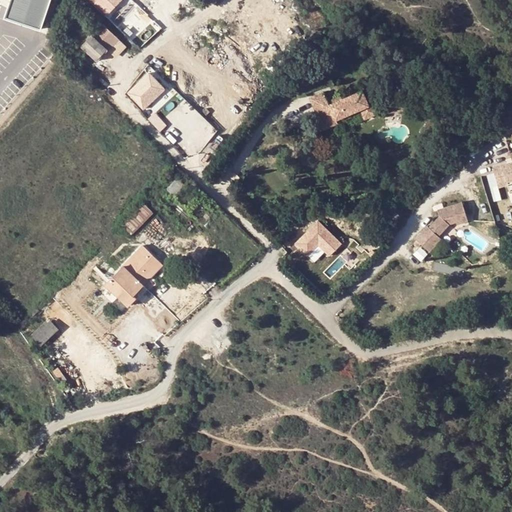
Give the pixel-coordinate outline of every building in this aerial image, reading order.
[(11,0),(6,17),(41,29),(51,0),(11,0)] [(93,0),(107,14),(121,0),(93,0)] [(103,25),(99,28),(82,46),(96,60),(114,42),(117,40),(103,25)] [(127,92),(144,110),(167,87),(150,69),(127,92)] [(344,99),(331,104),(330,102),(326,91),(311,96),(324,128),(338,123),(337,119),(361,110),(366,120),(378,115),(374,104),(371,106),(365,91),(344,99)] [(508,166),(492,171),(497,190),(507,188),(506,184),(511,182),(511,156),(510,157),(511,165),(511,167),(508,168),(508,166)] [(178,177),(167,188),(176,198),(187,186),(178,177)] [(153,215),(143,204),(121,227),(131,237),(153,215)] [(438,217),(428,229),(425,227),(413,240),(429,254),(441,241),(437,238),(448,226),(455,225),(455,227),(467,223),(461,204),(437,211),(438,217)] [(317,219),(295,242),(307,254),(318,243),(329,254),(341,242),(317,219)] [(134,294),(162,264),(144,246),(107,283),(128,305),(136,297),(134,294)] [(32,333),(43,344),(60,328),(50,317),(32,333)]
